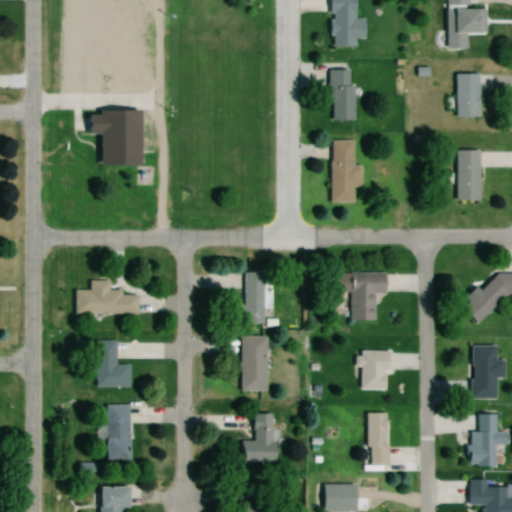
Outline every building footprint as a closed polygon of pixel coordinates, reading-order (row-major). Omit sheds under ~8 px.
[(351,48),(351,41),(360,41),(360,20),(352,21),(351,0),(325,0),(326,48),(351,48)] [(441,0),(441,50),(461,49),(461,34),(481,34),(481,10),(466,11),(466,0),(441,0)] [(349,122),(349,72),(324,72),(324,122),(349,122)] [(474,76),(451,76),(451,119),(474,119),(474,76)] [(134,112),(80,112),(80,136),(93,136),(93,167),(134,167),(134,112)] [(349,142),(326,142),(325,204),(348,204),(348,188),(357,188),(357,167),(349,167),(349,142)] [(451,203),(474,203),(474,152),(451,152),(451,203)] [(259,327),(259,274),(238,274),(238,327),(259,327)] [(370,294),(380,294),(380,274),(327,274),(327,293),(345,293),(345,323),(370,323),(370,294)] [(70,293),(70,316),(133,316),(132,296),(117,296),(117,292),(104,292),(104,282),(84,282),(84,293),(70,293)] [(262,394),(262,338),(235,338),(235,394),(262,394)] [(91,389),(125,389),(125,367),(111,367),(111,343),(91,343),(91,389)] [(499,362),(491,362),(491,348),(466,348),(467,401),(491,401),(491,381),(499,381),(499,362)] [(384,353),(353,353),(353,392),(384,392),(384,353)] [(100,462),(125,462),(125,408),(100,408),(100,462)] [(362,415),(362,459),(383,459),(383,415),(362,415)] [(233,463),(269,463),(268,416),(248,416),(248,443),(233,443),(233,463)] [(490,447),(502,447),(501,433),(491,433),(491,416),(472,417),(472,434),(461,434),(462,468),(490,467),(490,447)] [(511,511),(511,499),(501,499),(502,489),(481,489),(481,481),(463,481),(462,507),(476,507),(476,511),(511,511)]
